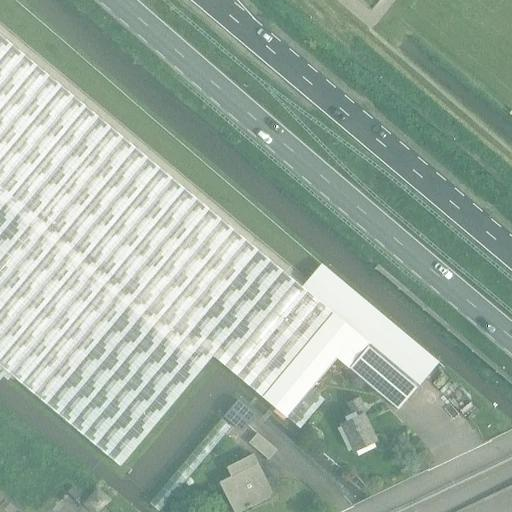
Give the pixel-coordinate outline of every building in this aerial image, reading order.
[(0,35),(0,365),(52,409),(121,467),(170,409),(214,357),(264,399),(334,315),(302,288),(18,51),(0,35)] [(334,315),(264,399),(276,409),(302,430),(319,409),(325,402),(311,390),(337,359),(349,370),(396,409),(398,411),(400,409),(417,388),(419,386),(370,345),(334,315)] [(347,403),(354,417),(340,424),(354,453),(377,442),(363,413),(366,412),(359,397),(347,403)] [(238,399),(223,417),(242,432),(257,415),(238,399)] [(222,420),(151,505),(159,511),(230,428),(222,420)] [(276,451),(256,433),(248,444),(268,461),(276,451)] [(234,511),(240,511),(274,495),(253,455),(227,468),(232,477),(219,483),(234,511)] [(97,488),(82,505),(90,511),(100,511),(111,501),(97,488)]
